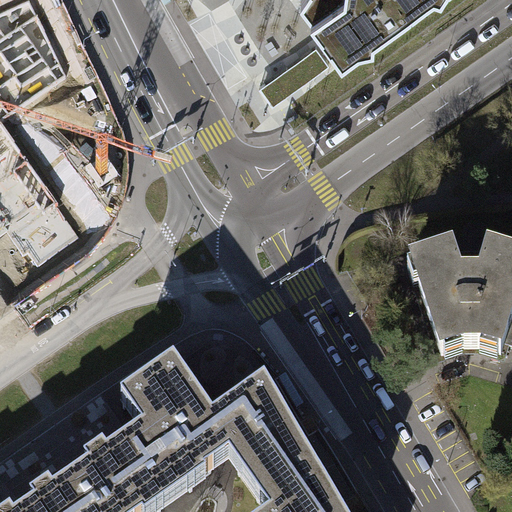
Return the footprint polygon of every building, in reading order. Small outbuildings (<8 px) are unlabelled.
[(306,0),(343,51),(413,0),(306,0)] [(329,68),(315,48),(264,83),(278,103),(329,68)] [(63,238),(0,67),(0,224),(12,256),(63,238)] [(408,269),(438,358),(461,350),(468,350),(475,351),(496,358),(501,345),(511,308),(511,263),(510,263),(484,255),(478,280),(466,280),(456,280),(447,255),(408,269)] [(511,308),(501,345),(511,348),(511,308)] [(130,397),(151,427),(137,437),(116,451),(153,504),(171,492),(201,471),(205,478),(218,469),(226,463),(214,447),(235,433),(224,415),(219,418),(213,422),(174,366),(130,397)] [(265,386),(224,415),(235,433),(214,447),(226,463),(238,454),(271,500),(314,469),(291,430),(265,386)] [(29,511),(141,511),(153,504),(116,451),(107,458),(103,453),(85,466),(88,471),(72,483),(53,496),(49,491),(31,504),(34,509),(29,511)] [(339,511),(314,469),(271,500),(278,511),(339,511)]
